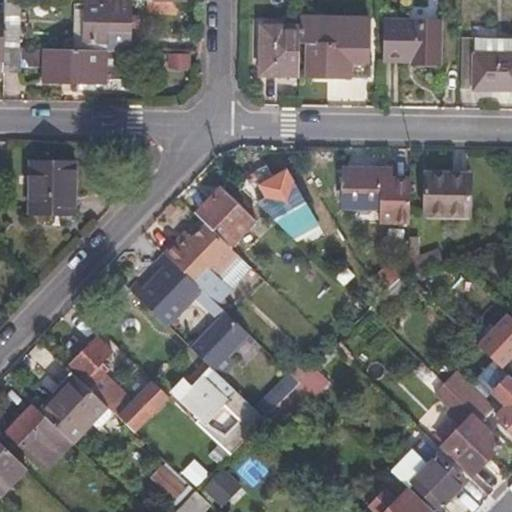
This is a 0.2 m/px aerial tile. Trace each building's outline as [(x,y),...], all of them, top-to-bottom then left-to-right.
[(7,0),(7,16),(7,49),(22,49),(23,49),(24,0),(7,0)] [(84,4),(82,36),(86,36),(86,42),(110,43),(109,50),(131,50),(132,36),(130,36),(130,28),(139,28),(139,17),(129,16),(130,0),(87,0),(88,4),(84,4)] [(169,0),(148,0),(149,11),(169,11),(169,0)] [(302,27),(302,45),(311,45),(311,76),(369,76),(370,23),(302,21),(302,27)] [(385,22),(385,62),(416,61),(415,65),(440,66),(441,24),(385,22)] [(262,26),(261,78),(301,79),(302,45),(302,27),(262,26)] [(511,39),(464,39),(463,88),(511,89),(511,39)] [(6,63),(7,75),(22,75),(22,49),(7,49),(6,63)] [(47,49),(24,49),(24,66),(47,66),(47,49)] [(47,66),(46,81),(104,82),(104,77),(105,50),(47,49),(47,66)] [(105,50),(104,77),(121,78),(122,50),(109,50),(105,50)] [(170,54),(170,66),(190,67),(190,54),(170,54)] [(34,156),(32,207),(76,208),(78,158),(34,156)] [(261,184),(286,208),(292,205),(290,201),(306,193),(314,205),(326,199),(306,164),(261,184)] [(348,166),(347,207),(385,208),(385,222),(413,223),(414,179),(396,179),(385,178),(385,168),(348,166)] [(385,168),(385,178),(396,179),(396,168),(385,168)] [(428,172),(427,212),(472,211),(473,172),(428,172)] [(197,213),(205,222),(232,247),(259,218),(225,184),(197,213)] [(175,240),(165,251),(202,287),(226,310),(230,314),(236,308),(224,294),(233,286),(218,271),(237,252),(232,247),(205,222),(193,235),(183,246),(175,240)] [(186,229),(175,240),(183,246),(193,235),(186,229)] [(413,236),(413,256),(422,253),(424,235),(413,236)] [(500,243),(493,251),(504,261),(511,253),(500,243)] [(422,253),(413,256),(413,269),(445,258),(441,247),(422,253)] [(131,288),(168,323),(194,296),(202,287),(165,251),(156,261),(164,268),(145,288),(137,281),(131,288)] [(406,272),(387,292),(394,300),(397,296),(401,300),(417,283),(406,272)] [(194,296),(218,319),(226,310),(202,287),(194,296)] [(473,337),(503,366),(511,356),(511,311),(505,305),(473,337)] [(218,319),(192,347),(215,369),(222,376),(236,361),(228,354),(248,331),(230,314),(226,310),(218,319)] [(98,334),(68,365),(77,374),(110,405),(113,408),(124,396),(113,386),(110,389),(108,388),(98,379),(108,368),(102,361),(113,349),(98,334)] [(301,352),(286,367),(301,382),(316,366),(301,352)] [(215,369),(185,401),(207,423),(229,400),(237,408),(246,398),(222,376),(215,369)] [(77,374),(42,410),(72,439),(76,442),(110,405),(77,374)] [(459,395),(469,405),(485,420),(497,407),(467,378),(455,390),(459,395)] [(150,384),(165,399),(170,395),(154,380),(150,384)] [(438,390),(461,413),(469,405),(459,395),(455,390),(446,382),(438,390)] [(511,403),(511,404),(501,415),(511,425),(511,383),(501,392),(511,403)] [(124,396),(113,408),(120,413),(137,430),(165,399),(150,384),(133,402),(113,384),(108,388),(110,389),(113,386),(124,396)] [(283,400),(266,418),(274,425),(291,408),(283,400)] [(8,431),(46,466),(72,439),(42,410),(34,403),(8,431)] [(444,446),(474,474),(505,442),(475,414),(444,446)] [(0,492),(2,494),(29,466),(0,439),(0,492)] [(416,479),(443,505),(467,479),(441,454),(416,479)] [(152,474),(177,499),(188,486),(163,462),(152,474)] [(204,485),(222,504),(243,485),(225,466),(204,485)] [(400,476),(373,505),(381,511),(434,511),(436,510),(400,476)] [(176,511),(210,511),(193,494),(176,511)]
